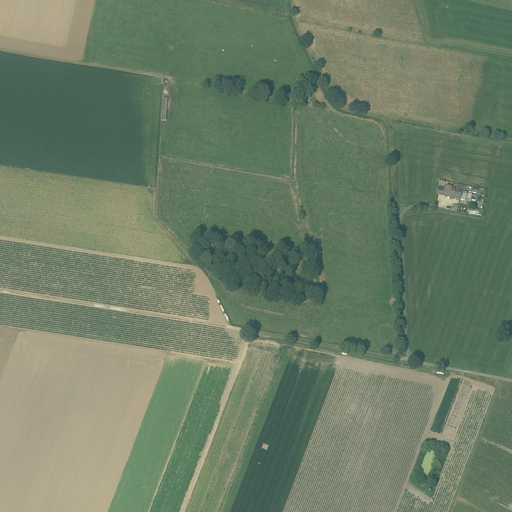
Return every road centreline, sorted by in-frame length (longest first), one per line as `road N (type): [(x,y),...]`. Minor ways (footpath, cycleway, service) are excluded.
road 1 (track): [(0,291),(410,359)]
road 2 (unclassified): [(511,380),(410,359),(399,216),(406,207),(432,205)]
road 3 (track): [(170,77),(0,49)]
